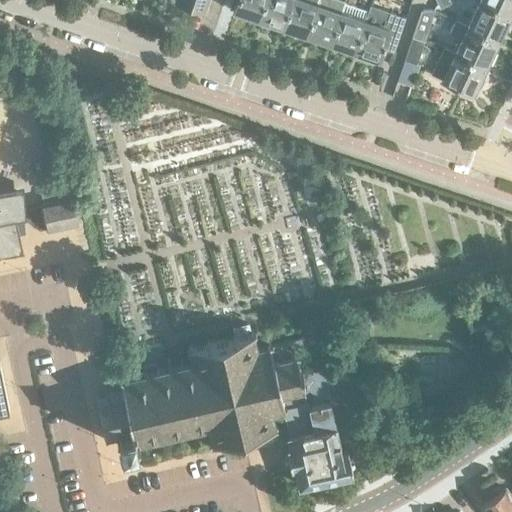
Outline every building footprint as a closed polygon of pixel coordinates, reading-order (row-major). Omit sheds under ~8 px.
[(179,0),(204,8),(206,0),(179,0)] [(236,0),(233,10),(245,14),(245,18),(253,20),(255,17),(258,18),(263,0),(236,0)] [(263,0),(258,18),(269,22),(270,26),(277,28),(279,25),(282,26),(290,0),(263,0)] [(290,0),(282,26),(293,30),(294,34),(301,36),(303,33),(307,34),(317,3),(315,2),(316,0),(290,0)] [(317,3),(307,34),(317,38),(318,42),(325,44),(327,41),(330,42),(341,11),(344,1),(344,0),(316,0),(315,2),(317,3)] [(497,39),(509,13),(480,0),(479,0),(468,24),(497,39)] [(511,0),(480,0),(509,13),(511,6),(511,0)] [(341,11),(330,42),(341,46),(342,50),(349,52),(352,49),(354,50),(368,9),(344,1),(341,11)] [(368,9),(354,50),(379,58),(383,47),(393,51),(405,16),(370,4),(368,9)] [(421,9),(413,33),(424,38),(426,33),(433,10),(434,8),(421,9)] [(456,51),(485,65),(497,39),(468,24),(455,18),(448,33),(461,39),(456,51)] [(416,63),(418,57),(424,38),(413,33),(404,58),(416,63)] [(431,71),(443,78),(472,91),(485,65),(456,51),(444,45),(431,71)] [(0,256),(23,252),(16,219),(24,218),(23,186),(0,190),(0,256)] [(60,203),(44,206),(47,223),(48,230),(78,224),(75,207),(74,205),(73,200),(60,203)] [(283,408),(283,411),(284,411),(289,433),(335,423),(323,369),(302,374),(297,353),(296,353),(296,351),(295,351),(292,340),(273,345),(272,344),(271,344),(270,344),(257,347),(254,332),(253,332),(252,329),(250,329),(249,324),(233,327),(234,333),(233,333),(233,336),(189,346),(191,355),(180,358),(181,361),(180,362),(181,364),(159,369),(158,366),(157,366),(156,363),(144,365),(145,369),(144,369),(145,372),(135,375),(134,372),(133,372),(131,364),(124,365),(119,367),(121,375),(120,375),(121,378),(120,378),(123,390),(96,396),(105,435),(119,432),(121,442),(118,442),(119,445),(122,444),(123,448),(125,447),(124,444),(134,441),(135,445),(138,444),(138,441),(195,428),(196,431),(197,430),(198,434),(210,432),(212,441),(276,426),(272,411),(283,408)] [(0,363),(0,411),(9,409),(0,363)] [(335,423),(289,433),(288,434),(290,444),(286,445),(291,465),(294,464),(299,484),(353,472),(348,450),(342,451),(335,423)] [(492,497),(483,503),(489,511),(511,511),(511,497),(505,487),(503,489),(497,487),(492,491),(492,497)]
